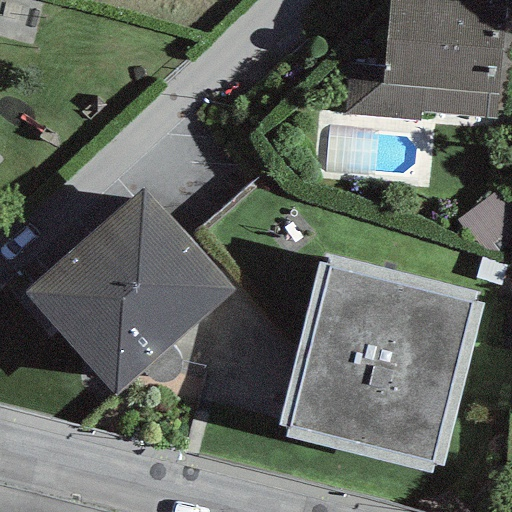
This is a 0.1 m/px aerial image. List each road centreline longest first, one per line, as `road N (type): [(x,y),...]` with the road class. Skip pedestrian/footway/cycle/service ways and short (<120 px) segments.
road 1 (residential): [(0,259),(281,0)]
road 2 (tertiary): [(267,511),(0,449)]
